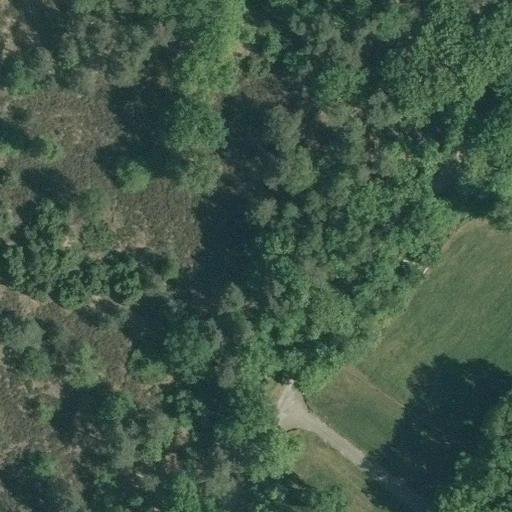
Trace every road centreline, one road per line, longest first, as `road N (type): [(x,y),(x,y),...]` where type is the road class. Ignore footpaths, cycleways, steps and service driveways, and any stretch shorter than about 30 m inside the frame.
road 1 (track): [(511,110),(383,255),(306,372)]
road 2 (unclassified): [(229,511),(306,372)]
